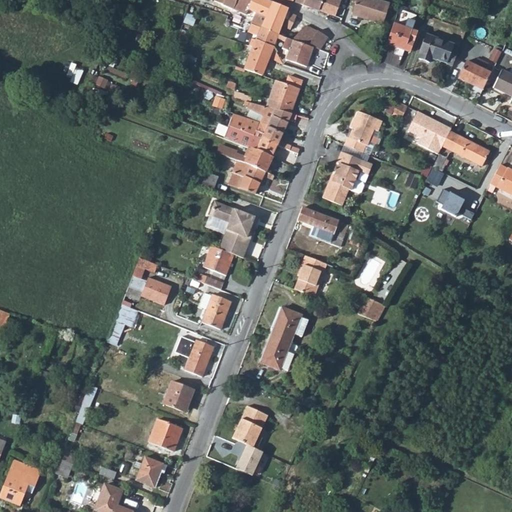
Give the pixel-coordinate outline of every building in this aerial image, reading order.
[(228,0),(228,2),(242,8),(245,2),(252,6),(254,0),(228,0)] [(272,0),(254,0),(252,6),(262,10),(258,21),(268,25),(277,2),(272,0)] [(301,0),(306,1),(337,13),(342,0),(301,0)] [(391,0),(359,0),(356,12),(388,21),(393,0),(391,0)] [(277,2),(268,25),(282,31),(285,24),(293,27),(299,14),(299,13),(290,9),(291,6),(277,2)] [(397,21),(390,42),(415,51),(422,30),(415,28),(417,20),(409,17),(406,25),(397,21)] [(251,20),(249,26),(254,29),(257,22),(251,20)] [(257,22),(254,29),(254,30),(263,34),(261,38),(269,41),(274,43),(276,45),(282,31),(268,25),(258,21),(257,22)] [(309,22),(298,37),(319,45),(324,48),(330,37),(330,34),(328,32),(326,31),(322,28),(309,22)] [(423,50),(425,52),(424,56),(434,60),(435,56),(457,63),(463,43),(429,32),(423,50)] [(298,37),(291,34),(287,44),(294,47),(291,56),(311,64),(319,45),(298,37)] [(259,44),(250,68),(265,73),(272,55),(286,60),(276,45),(274,43),(269,41),(261,38),(259,44)] [(493,70),(469,58),(461,75),(485,87),(493,70)] [(511,71),(505,69),(498,86),(511,92),(511,71)] [(291,72),(288,81),(302,85),(304,77),(291,72)] [(276,77),(268,105),(294,110),(302,85),(288,81),(276,77)] [(237,91),(236,97),(246,100),(247,94),(237,91)] [(402,99),(397,111),(406,116),(411,106),(412,104),(402,99)] [(268,105),(254,101),(252,109),(265,115),(262,123),(267,124),(270,125),(270,126),(286,133),(287,131),(292,118),(297,119),(299,112),(294,110),(268,105)] [(348,135),(346,143),(364,150),(367,143),(369,144),(375,128),(379,129),(384,118),(360,109),(357,115),(355,114),(351,124),(354,126),(350,135),(348,135)] [(417,112),(408,130),(431,141),(426,149),(438,155),(442,147),(450,131),(451,128),(417,112)] [(286,133),(270,126),(270,125),(267,124),(262,123),(236,117),(231,129),(234,131),(245,136),(246,135),(252,136),(259,138),(260,134),(266,135),(265,138),(272,141),(281,145),(283,145),(301,150),(303,145),(282,142),(286,133)] [(225,135),(228,125),(219,123),(216,133),(225,135)] [(234,131),(231,141),(242,146),(255,149),(256,149),(275,158),(281,145),(272,141),(265,138),(266,135),(260,134),(259,138),(252,136),(246,135),(245,136),(234,131)] [(442,147),(467,160),(475,145),(450,131),(442,147)] [(475,145),(467,160),(481,167),(488,152),(475,145)] [(223,146),(220,153),(234,158),(235,150),(223,146)] [(255,149),(250,162),(256,165),(270,171),(275,158),(256,149),(255,149)] [(343,149),(332,177),(335,178),(342,161),(361,169),(369,172),(374,162),(343,149)] [(235,150),(234,158),(241,160),(247,161),(249,154),(235,150)] [(247,161),(241,160),(237,170),(238,171),(233,182),(260,194),(268,176),(275,179),(277,174),(270,171),(256,165),(250,162),(247,161)] [(363,190),(366,183),(365,181),(357,178),(361,169),(342,161),(335,178),(332,177),(325,194),(344,202),(350,187),(360,192),(363,190)] [(511,166),(501,161),(490,180),(511,192),(511,166)] [(202,175),(199,185),(217,190),(220,178),(203,172),(202,175)] [(462,199),(440,187),(434,200),(439,203),(437,208),(452,215),(454,210),(471,219),(474,213),(459,205),(462,199)] [(237,252),(247,255),(254,236),(251,234),(258,215),(218,199),(213,213),(233,220),(223,246),(237,252)] [(306,205),(301,218),(317,224),(313,233),(332,241),(340,219),(306,205)] [(251,234),(254,236),(262,216),(258,215),(251,234)] [(355,234),(346,231),(343,237),(352,241),(355,234)] [(214,243),(211,250),(234,259),(237,252),(223,246),(214,243)] [(234,259),(211,250),(206,264),(229,274),(234,259)] [(301,276),(296,290),(314,297),(327,262),(307,255),(301,271),(303,272),(301,276)] [(143,257),(133,283),(142,286),(149,267),(159,271),(161,263),(143,257)] [(211,274),(208,281),(223,287),(226,281),(211,274)] [(206,292),(202,304),(209,307),(205,319),(223,327),(234,299),(215,292),(214,294),(206,292)] [(373,302),(367,314),(379,318),(387,303),(375,297),(373,302)] [(366,298),(359,312),(367,314),(373,302),(366,298)] [(275,328),(272,335),(291,342),(300,323),(276,314),(272,327),(275,328)] [(120,316),(111,340),(118,342),(128,318),(120,316)] [(178,352),(189,355),(194,338),(183,334),(178,352)] [(291,342),(272,335),(269,344),(265,342),(260,357),(282,365),(291,342)] [(199,336),(188,366),(205,373),(217,343),(199,336)] [(172,380),(164,401),(184,409),(189,397),(192,397),(195,389),(172,380)] [(93,384),(78,421),(83,423),(85,424),(100,387),(93,384)] [(247,445),(253,448),(268,417),(246,407),(231,437),(247,445)] [(160,418),(151,440),(174,449),(183,427),(160,418)] [(78,421),(71,437),(76,439),(83,423),(78,421)] [(253,448),(247,445),(235,469),(254,476),(266,452),(253,448)] [(66,450),(62,459),(71,462),(75,464),(78,455),(66,450)] [(17,456),(13,464),(19,466),(22,458),(17,456)] [(144,468),(140,477),(157,484),(162,471),(165,472),(168,464),(149,456),(146,463),(144,468)] [(19,466),(13,464),(1,494),(22,504),(28,489),(31,482),(37,485),(41,475),(31,471),(34,463),(22,458),(19,466)] [(62,459),(57,473),(66,477),(71,462),(62,459)] [(34,463),(31,471),(41,475),(44,467),(34,463)] [(162,471),(157,484),(161,486),(166,473),(168,473),(171,465),(168,464),(165,472),(162,471)] [(105,467),(102,474),(116,480),(119,473),(105,467)] [(31,482),(28,489),(35,491),(37,485),(31,482)] [(118,491),(101,484),(90,509),(96,511),(125,511),(111,506),(118,491)]
